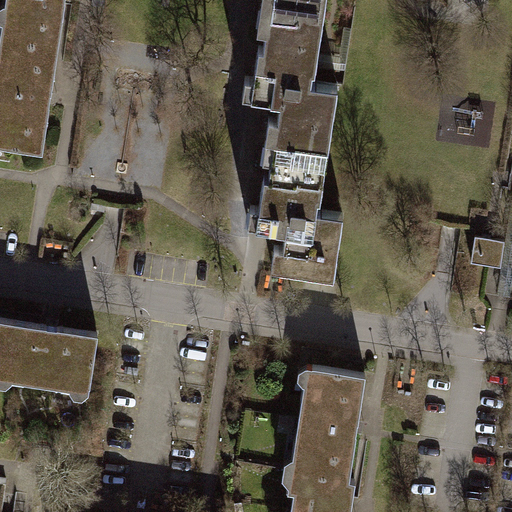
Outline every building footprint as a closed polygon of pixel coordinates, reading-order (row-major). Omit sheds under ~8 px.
[(64,42),(68,43),(75,0),(17,0),(12,34),(64,42)] [(250,74),(248,96),(287,101),(291,74),(323,78),(333,0),(268,0),(265,25),(273,27),(268,63),(260,62),(258,76),(250,74)] [(0,108),(0,139),(47,147),(64,42),(12,34),(0,108)] [(253,208),(251,227),(285,231),(283,248),(276,247),(273,269),(338,278),(346,216),(325,213),(323,202),(343,80),(323,78),(291,74),(287,101),(283,134),(271,133),(268,159),(276,160),(273,179),(268,178),(264,209),(253,208)] [(506,238),(476,234),(472,259),(503,264),(506,238)] [(25,313),(0,309),(0,377),(16,379),(25,313)] [(103,391),(112,325),(25,313),(16,379),(103,391)] [(291,464),(299,465),(351,473),(367,368),(306,359),(291,464)] [(299,465),(292,511),(349,511),(355,473),(351,473),(299,465)]
